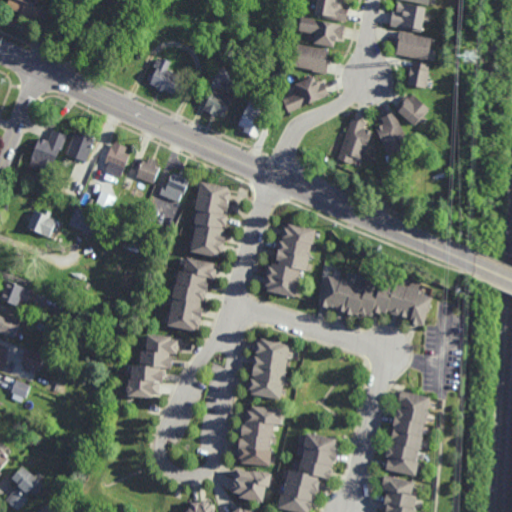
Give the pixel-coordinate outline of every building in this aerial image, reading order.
[(40,0),(38,7),(41,9),(34,25),(20,19),(22,15),(7,9),(10,0),(40,0)] [(348,24),(316,19),(319,0),(348,0),(347,9),(350,9),(348,24)] [(423,34),(392,28),(395,13),(398,13),(400,4),(427,10),(423,34)] [(344,41),(341,41),(340,44),(337,43),(335,49),(314,45),(316,36),(299,33),(302,18),(347,27),(344,41)] [(430,62),(397,56),(400,43),(398,43),(400,32),(415,34),(415,37),(434,40),(430,62)] [(328,76),(313,73),(313,71),(294,67),(299,46),(331,53),(329,62),(330,62),(328,76)] [(160,91),(161,89),(153,84),(154,83),(148,80),(158,60),(164,63),(166,61),(173,64),(170,70),(173,71),(172,73),(182,78),(180,82),(184,84),(179,93),(176,91),(174,95),(166,91),(165,93),(160,91)] [(428,91),(410,88),(413,62),(431,65),(430,73),(431,73),(428,91)] [(317,85),(321,83),(322,85),(325,84),(331,97),(289,115),(284,101),(292,98),(288,90),(315,78),(317,85)] [(225,97),(227,92),(235,95),(224,118),(219,116),(217,119),(207,114),(208,112),(204,110),(213,91),(225,97)] [(432,112),(422,122),(423,123),(417,129),(397,110),(408,98),(411,101),(416,96),(432,112)] [(257,140),(243,133),(245,130),(239,127),(251,101),(268,109),(265,116),(268,118),(257,140)] [(401,160),(399,154),(389,159),(376,130),(386,125),(383,119),(396,114),(414,154),(401,160)] [(363,167),(352,164),(351,167),(346,165),(349,157),(341,155),(353,119),(367,124),(364,130),(375,134),(363,167)] [(63,151),(62,150),(53,174),(39,169),(40,164),(32,161),(41,140),(50,143),(54,131),(69,137),(63,151)] [(96,143),(89,164),(70,157),(78,135),(84,138),(86,133),(97,138),(96,143)] [(129,149),(127,154),(132,157),(123,180),(106,173),(109,165),(106,164),(113,148),(114,149),(116,144),(129,149)] [(160,163),(158,166),(160,167),(154,183),(139,177),(145,162),(149,163),(151,159),(160,163)] [(190,178),(184,193),(183,193),(180,201),(160,192),(164,184),(166,185),(171,174),(170,174),(171,172),(172,172),(173,170),(190,178)] [(228,210),(225,209),(224,213),(229,214),(227,224),(224,223),(223,227),(225,227),(224,231),(227,232),(223,251),(220,251),(219,255),(191,250),(197,222),(195,221),(198,207),(196,207),(202,179),(230,185),(229,190),(232,191),(228,210)] [(45,189),(39,186),(42,180),(48,183),(45,189)] [(111,213),(96,206),(104,188),(119,195),(111,213)] [(95,208),(83,203),(86,195),(98,200),(95,208)] [(155,222),(144,218),(149,204),(160,208),(155,222)] [(121,217),(114,214),(117,206),(125,210),(121,217)] [(46,210),(47,208),(53,210),(51,215),(58,217),(51,236),(43,233),(44,231),(29,225),(32,219),(28,218),(29,214),(35,216),(38,207),(46,210)] [(95,235),(82,230),(84,226),(73,221),(79,207),(102,217),(95,235)] [(318,227),(314,242),(311,255),(307,271),(302,270),(299,281),(300,281),(296,295),(268,289),(269,284),(266,283),(270,264),(273,265),(274,261),(280,262),(281,258),(278,258),(280,249),(279,249),(281,238),(284,239),(284,235),(283,235),(286,225),(289,226),(290,221),(318,227)] [(214,267),(217,267),(215,277),(208,276),(207,280),(210,281),(207,296),(205,296),(204,300),(203,300),(202,306),(204,307),(200,326),(197,325),(197,330),(168,324),(174,297),(173,296),(176,281),(177,282),(180,268),(185,269),(187,256),(215,261),(214,267)] [(343,278),(343,276),(356,281),(356,282),(368,286),(369,281),(381,286),(383,279),(396,283),(397,281),(409,285),(410,284),(430,290),(429,293),(435,296),(426,324),(421,322),(420,324),(411,321),(413,316),(410,314),(409,316),(401,314),(401,315),(392,312),(393,310),(390,309),(389,312),(384,311),(383,313),(375,310),(374,314),(369,312),(369,314),(361,312),(360,314),(355,312),(355,314),(346,311),(346,310),(339,308),(340,306),(336,305),(335,306),(330,305),(330,306),(320,303),(330,273),(343,278)] [(37,304),(33,303),(29,301),(27,307),(1,298),(8,279),(27,286),(26,288),(37,292),(35,299),(39,300),(37,304)] [(83,314),(74,311),(73,312),(72,311),(70,317),(57,312),(64,293),(78,299),(78,300),(87,304),(83,314)] [(93,314),(89,311),(92,306),(97,309),(93,314)] [(15,319),(22,322),(19,329),(26,331),(23,339),(16,336),(15,338),(0,332),(0,311),(15,318),(15,319)] [(54,334),(37,328),(41,319),(57,326),(54,334)] [(178,350),(178,353),(171,353),(171,356),(174,356),(173,367),(162,367),(162,370),(164,370),(163,382),(160,381),(160,394),(153,393),(153,397),(131,395),(131,391),(130,390),(131,386),(132,385),(133,378),(135,379),(136,364),(141,364),(141,349),(148,350),(148,334),(172,335),(172,339),(179,340),(179,342),(180,344),(179,348),(178,350)] [(291,343),(287,369),(288,369),(285,384),(284,384),(282,398),(252,394),(253,389),(250,389),(252,378),(256,378),(256,375),(253,375),(255,366),(256,356),(259,356),(259,352),(256,352),(258,342),(261,342),(262,338),(283,341),(283,342),(291,343)] [(28,349),(28,348),(45,355),(39,371),(22,364),(23,359),(13,355),(17,345),(28,349)] [(4,367),(1,366),(0,368),(0,346),(8,349),(3,361),(6,362),(4,367)] [(27,399),(24,398),(22,402),(13,399),(15,393),(12,392),(17,379),(32,386),(27,399)] [(430,410),(431,410),(428,424),(427,424),(425,436),(422,449),(419,461),(421,462),(418,475),(388,469),(390,459),(392,459),(392,456),(388,455),(390,446),(392,447),(393,441),(394,441),(395,438),(393,438),(395,428),(396,429),(397,425),(395,425),(397,415),(398,415),(400,408),(401,408),(402,404),(401,404),(402,399),(401,399),(403,390),(433,397),(430,410)] [(281,424),(275,423),(273,437),(272,451),(271,465),(242,463),(242,457),(240,457),(240,456),(239,455),(239,449),(241,449),(241,448),(240,448),(240,438),(243,438),(244,434),(242,434),(243,424),(247,424),(247,420),(248,420),(249,411),(253,411),(253,406),(282,409),(281,424)] [(337,461),(334,460),(332,470),(333,470),(332,478),(320,476),(320,481),(321,481),(319,489),(318,489),(317,497),(314,496),(312,509),(310,509),(310,511),(300,511),(280,508),(283,494),(285,494),(287,482),(289,482),(291,469),(301,471),(303,458),(305,458),(307,447),(309,433),(338,439),(337,443),(340,444),(338,452),(337,461)] [(0,471),(3,473),(0,476),(0,448),(11,458),(0,471)] [(37,495),(32,491),(27,498),(29,500),(20,511),(8,500),(17,489),(19,490),(22,486),(21,485),(22,483),(15,477),(25,465),(42,480),(40,481),(45,486),(37,495)] [(252,472),(254,470),(263,472),(263,471),(273,473),(270,487),(267,487),(264,502),(240,497),(240,494),(234,492),(235,488),(234,488),(235,481),(236,481),(236,479),(238,469),(252,472)] [(416,482),(413,495),(419,496),(416,509),(420,510),(419,511),(388,511),(389,504),(386,503),(388,494),(390,495),(391,491),(385,489),(386,484),(384,484),(386,475),(416,482)] [(212,505),(213,510),(215,509),(215,511),(187,511),(190,509),(192,508),(192,502),(202,501),(207,500),(207,502),(209,501),(210,505),(212,505)] [(59,511),(39,511),(51,502),(59,511)]
